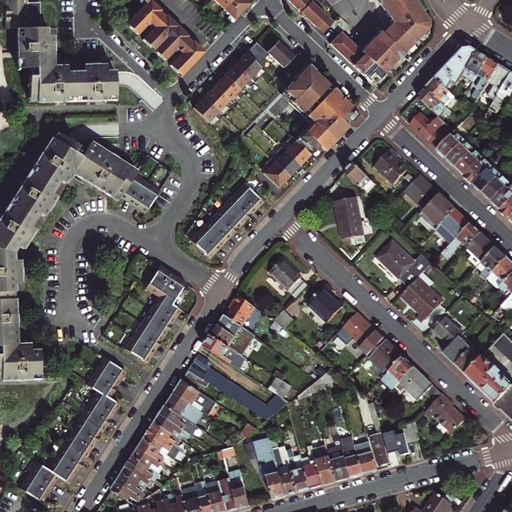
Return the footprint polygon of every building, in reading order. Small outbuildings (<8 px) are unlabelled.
[(64,65),(52,66),(46,66),(46,58),(52,58),(52,55),(52,51),(53,51),(53,43),(52,43),(51,36),(46,36),(46,27),(40,28),(39,2),(27,3),(26,0),(4,0),(5,11),(1,11),(1,17),(5,17),(5,29),(16,29),(18,67),(30,67),(35,67),(35,75),(30,75),(28,76),(28,96),(36,96),(36,101),(36,102),(74,101),(89,100),(89,102),(98,101),(98,100),(114,100),(113,80),(113,70),(106,70),(105,64),(102,64),(98,64),(98,63),(89,63),(89,65),(82,65),(82,70),(73,71),(66,71),(66,65),(64,65)] [(141,0),(145,3),(128,21),(131,24),(128,27),(136,35),(149,22),(154,26),(141,39),(150,47),(153,44),(158,49),(155,53),(163,61),(176,48),(181,52),(168,65),(177,73),(180,70),(183,73),(203,52),(149,0),(213,0),(234,20),(250,3),(245,0),(141,0)] [(328,18),(308,0),(286,0),(291,4),(301,14),(301,16),(305,19),(307,19),(312,24),(317,29),(319,27),(328,18)] [(330,44),(373,85),(385,73),(428,28),(428,23),(422,13),(414,0),(377,0),(391,23),(382,33),(380,31),(360,51),(341,33),(339,34),(332,42),(330,44)] [(333,23),(330,26),(339,34),(341,33),(348,25),(339,17),(333,23)] [(333,23),(328,18),(319,27),(325,32),(330,26),(333,23)] [(199,102),(192,108),(208,123),(214,116),(218,120),(223,115),(219,111),(224,105),(228,109),(233,104),(229,101),(234,95),(238,98),(243,94),(239,90),(245,84),(248,88),(257,78),(253,75),(260,68),(257,65),(268,54),(282,68),(294,56),(285,48),(277,40),(266,52),(255,42),(238,60),(236,57),(234,59),(230,64),(227,67),(230,69),(224,75),(222,72),(220,75),(217,77),(219,80),(214,86),(211,83),(209,86),(207,88),(209,91),(203,97),(201,94),(199,97),(196,99),(199,102)] [(153,44),(150,47),(155,53),(158,49),(153,44)] [(462,76),(477,52),(471,48),(467,49),(463,50),(441,73),(435,80),(446,90),(451,83),(456,87),(462,76)] [(462,76),(473,83),(488,59),(482,55),(477,52),(462,76)] [(488,59),(473,83),(471,86),(476,89),(472,96),(477,99),(484,89),(498,65),(493,62),(488,59)] [(323,153),(360,114),(307,64),(294,77),(295,77),(283,90),(293,100),(289,103),(310,124),(295,140),(291,137),(286,142),(290,145),(284,151),(280,148),(276,153),(279,156),(274,162),(270,159),(265,164),(269,167),(263,174),(278,189),(285,182),(287,184),(289,182),(292,179),(289,177),(295,171),(297,173),(300,170),(302,168),(300,166),(305,160),(308,163),(309,161),(312,158),(315,161),(323,153)] [(491,105),(511,73),(503,69),(498,65),(484,89),(489,92),(484,100),(491,105)] [(510,105),(511,100),(511,73),(491,105),(489,109),(497,113),(504,101),(510,105)] [(426,89),(440,102),(446,107),(455,98),(451,95),(446,90),(435,80),(431,84),(426,89)] [(423,93),(418,97),(439,117),(440,118),(444,115),(436,107),(440,102),(426,89),(423,93)] [(437,150),(455,132),(440,118),(439,117),(431,124),(422,115),(411,126),(426,140),(437,150)] [(458,128),(444,115),(440,118),(455,132),(458,128)] [(464,140),(455,132),(437,150),(442,155),(446,159),(464,140)] [(16,313),(15,313),(14,291),(14,283),(20,282),(20,279),(20,276),(21,276),(21,267),(19,267),(19,260),(13,260),(13,252),(17,245),(22,248),(31,234),(34,229),(30,226),(34,219),(39,212),(43,215),(48,209),(52,204),(51,204),(54,200),(56,196),(51,193),(55,186),(59,180),(63,183),(67,177),(68,178),(70,175),(72,172),(90,184),(89,185),(92,187),(96,190),(97,188),(116,201),(119,197),(127,202),(131,205),(134,207),(143,213),(151,201),(158,191),(146,183),(133,175),(136,171),(117,159),(117,158),(110,153),(110,154),(90,141),(83,152),(80,156),(73,152),(76,148),(77,146),(69,140),(60,134),(60,135),(56,141),(52,139),(51,138),(43,151),(42,150),(37,157),(39,158),(31,170),(10,203),(2,216),(1,215),(0,215),(0,346),(0,353),(0,373),(1,374),(1,379),(1,380),(17,379),(17,380),(24,380),(24,379),(40,378),(39,348),(31,349),(31,342),(24,343),(16,343),(15,322),(17,322),(17,318),(16,313)] [(451,164),(455,168),(470,153),(474,149),(464,140),(446,159),(451,164)] [(396,153),(389,146),(373,164),(392,183),(406,168),(397,158),(394,155),(396,153)] [(73,152),(80,156),(83,152),(76,148),(73,152)] [(470,153),(455,168),(460,172),(464,177),(478,161),(482,157),(477,152),(473,156),(470,153)] [(478,161),(464,177),(469,181),(473,185),(491,166),(494,164),(491,161),(489,163),(486,161),(482,165),(478,161)] [(349,170),(345,174),(362,190),(370,182),(353,165),(349,170)] [(478,190),(482,194),(500,174),(491,166),(473,185),(478,190)] [(404,189),(424,208),(438,193),(428,184),(418,174),(404,189)] [(500,174),(482,194),(486,198),(491,202),(509,183),(500,174)] [(241,225),(251,214),(253,211),(260,205),(262,202),(259,199),(265,192),(258,184),(251,191),(243,183),(231,195),(221,206),(210,218),(199,229),(189,240),(208,258),(218,248),(229,236),(232,233),(237,228),(241,225)] [(500,211),(511,198),(511,185),(509,183),(491,202),(495,206),(500,211)] [(440,223),(455,209),(446,201),(438,193),(424,208),(422,209),(439,225),(440,223)] [(363,234),(356,198),(334,202),(338,219),(342,239),(363,234)] [(511,216),(511,198),(500,211),(504,215),(509,219),(511,216)] [(456,238),(470,223),(463,216),(455,209),(440,223),(456,238)] [(475,229),(470,223),(456,238),(442,253),(447,258),(462,243),(467,247),(480,233),(475,229)] [(480,233),(467,247),(473,254),(468,259),(476,267),(495,247),(487,240),(480,233)] [(412,263),(391,241),(376,258),(388,269),(398,278),(412,263)] [(501,253),(495,247),(476,267),(484,274),(483,275),(486,279),(492,273),(506,258),(501,253)] [(417,278),(431,264),(422,256),(400,280),(408,288),(417,278)] [(511,263),(506,258),(492,273),(503,284),(511,274),(511,263)] [(272,274),(296,298),(307,285),(302,280),(303,279),(296,272),(285,261),(272,274)] [(141,322),(133,335),(124,348),(147,363),(155,349),(157,347),(162,338),(164,336),(172,323),(174,321),(178,314),(180,310),(173,306),(187,284),(181,280),(174,275),(167,271),(161,267),(147,289),(158,296),(150,309),(141,322)] [(511,274),(503,284),(499,287),(503,291),(506,287),(511,293),(511,274)] [(408,288),(400,296),(417,311),(425,319),(442,302),(417,278),(408,288)] [(333,290),(326,284),(308,305),(327,324),(342,308),(333,298),(330,295),(333,290)] [(239,291),(233,302),(234,302),(231,308),(226,315),(242,325),(249,314),(251,315),(256,306),(239,291)] [(511,293),(501,305),(506,309),(511,303),(511,293)] [(293,320),(283,311),(273,321),(284,330),(293,320)] [(357,313),(342,328),(361,346),(358,348),(366,356),(384,338),(371,326),(357,313)] [(219,323),(218,325),(249,345),(256,334),(242,325),(226,315),(225,314),(221,320),(219,323)] [(463,333),(445,315),(430,330),(441,340),(444,343),(446,341),(451,345),(459,337),(463,333)] [(214,331),(211,336),(242,356),(249,345),(218,325),(214,331)] [(511,342),(503,334),(493,345),(511,363),(511,342)] [(208,341),(204,346),(212,351),(238,368),(245,358),(242,356),(211,336),(208,341)] [(451,345),(443,354),(449,360),(454,365),(468,351),(470,348),(459,337),(451,345)] [(393,348),(384,338),(366,356),(386,374),(403,357),(393,348)] [(473,356),(468,351),(454,365),(460,370),(464,375),(480,358),(476,353),(473,356)] [(267,403),(262,400),(257,396),(251,393),(245,389),(239,385),(233,381),(227,377),(222,374),(216,370),(210,366),(209,361),(207,360),(199,354),(193,363),(189,370),(202,379),(209,383),(213,386),(219,390),(225,394),(231,398),(237,401),(243,405),(249,409),(254,412),(266,420),(275,413),(284,406),(286,405),(290,402),(284,397),(278,394),(273,399),(267,403)] [(56,456),(47,469),(36,462),(28,476),(20,488),(42,503),(49,492),(50,490),(53,486),(58,477),(69,483),(76,473),(78,470),(80,466),(86,457),(92,447),(94,444),(96,441),(103,430),(110,420),(111,417),(114,414),(120,404),(109,397),(115,388),(117,384),(119,381),(126,371),(104,357),(95,370),(87,383),(98,390),(89,403),(81,416),(72,430),(64,443),(56,456)] [(408,361),(403,357),(386,374),(381,379),(391,390),(394,386),(413,367),(408,361)] [(511,386),(511,385),(500,374),(501,372),(492,364),(491,366),(482,357),(480,358),(464,375),(479,389),(495,404),(511,386)] [(425,393),(435,403),(443,394),(426,378),(413,367),(394,386),(400,392),(404,388),(418,401),(425,393)] [(185,375),(182,380),(199,391),(202,386),(206,388),(209,383),(202,379),(189,370),(185,375)] [(270,388),(278,394),(284,397),(290,387),(276,378),(270,388)] [(174,393),(207,414),(211,416),(219,404),(199,391),(182,380),(178,387),(174,393)] [(511,420),(511,386),(495,404),(508,416),(511,420)] [(166,406),(198,426),(207,414),(174,393),(170,400),(166,406)] [(435,403),(424,413),(429,418),(434,413),(452,432),(465,419),(452,406),(447,401),(448,400),(443,394),(435,403)] [(162,411),(160,415),(186,431),(193,435),(196,431),(198,426),(166,406),(162,411)] [(186,431),(160,415),(158,418),(155,423),(171,434),(173,431),(180,435),(182,432),(184,434),(186,431)] [(382,433),(378,416),(372,418),(377,434),(371,436),(379,466),(384,465),(389,463),(380,433),(382,433)] [(404,434),(406,443),(414,441),(420,439),(415,422),(402,426),(404,434)] [(171,434),(155,423),(152,427),(150,431),(176,448),(178,445),(175,443),(177,440),(170,436),(171,434)] [(339,437),(336,425),(329,427),(332,439),(339,437)] [(147,435),(144,440),(160,450),(162,447),(169,452),(171,448),(174,450),(176,448),(150,431),(147,435)] [(383,434),(388,454),(399,451),(401,456),(405,455),(409,454),(406,443),(404,434),(396,436),(395,431),(383,434)] [(363,475),(353,439),(352,437),(340,440),(344,456),(350,478),(356,477),(363,475)] [(376,471),(371,451),(366,453),(361,437),(353,439),(363,475),(370,473),(376,471)] [(257,442),(267,477),(273,499),(278,498),(285,496),(270,440),(269,438),(257,442)] [(327,452),(335,483),(343,480),(350,478),(344,456),(337,458),(332,439),(324,441),(327,452)] [(160,450),(144,440),(142,444),(139,448),(165,465),(171,457),(160,450)] [(290,495),(296,493),(287,457),(281,459),(276,442),(272,440),(270,440),(285,496),(290,495)] [(263,478),(267,477),(257,442),(253,443),(254,444),(258,459),(258,460),(260,459),(261,465),(260,466),(263,478)] [(258,459),(254,444),(246,446),(250,461),(258,459)] [(316,488),(323,486),(314,455),(312,446),(306,448),(309,458),(301,460),(309,490),(316,488)] [(165,465),(139,448),(136,453),(134,457),(160,473),(165,465)] [(235,456),(233,448),(222,451),(214,454),(216,461),(235,456)] [(303,491),(309,490),(301,460),(300,455),(293,457),(291,448),(285,450),(287,457),(296,493),(303,491)] [(328,484),(335,483),(327,452),(314,455),(323,486),(328,484)] [(131,461),(128,465),(155,481),(160,473),(134,457),(131,461)] [(155,481),(128,465),(125,469),(123,473),(139,484),(146,488),(148,484),(151,486),(152,483),(160,488),(162,486),(159,484),(155,481)] [(243,508),(249,506),(239,471),(228,474),(230,482),(238,509),(243,508)] [(120,477),(117,482),(143,498),(144,497),(141,495),(144,492),(137,488),(139,484),(123,473),(120,477)] [(178,494),(180,493),(182,493),(177,475),(174,477),(178,494)] [(143,498),(117,482),(115,486),(112,490),(120,495),(128,500),(130,496),(137,501),(139,498),(141,500),(143,498)] [(230,482),(220,484),(228,511),(232,510),(238,509),(230,482)] [(226,511),(228,511),(220,484),(206,488),(209,496),(212,511),(226,511)] [(212,511),(209,496),(205,497),(203,490),(199,491),(199,488),(196,489),(199,499),(202,511),(212,511)] [(143,498),(144,499),(154,493),(148,489),(144,497),(143,498)] [(116,501),(120,495),(112,490),(108,496),(116,501)] [(184,492),(182,493),(186,511),(202,511),(199,499),(190,502),(188,494),(185,495),(184,492)] [(411,511),(450,511),(455,506),(435,492),(425,507),(422,511),(415,507),(411,511)] [(180,504),(175,506),(176,511),(186,511),(182,493),(180,493),(180,496),(178,496),(180,504)] [(176,511),(175,506),(170,507),(168,499),(166,500),(165,497),(162,498),(165,511),(176,511)] [(161,510),(155,511),(165,511),(162,498),(160,498),(161,501),(159,502),(161,510)] [(126,511),(135,509),(133,503),(128,500),(129,505),(122,507),(126,511)] [(145,502),(143,503),(145,511),(155,511),(152,511),(150,511),(148,505),(146,505),(145,502)]
